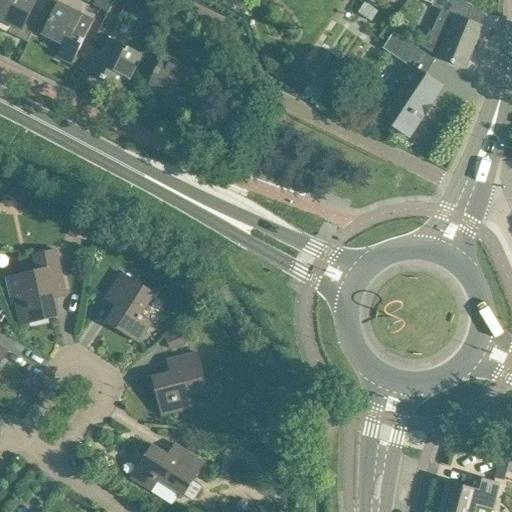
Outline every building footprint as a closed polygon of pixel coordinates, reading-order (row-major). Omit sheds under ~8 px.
[(0,0),(0,20),(4,22),(15,0),(0,0)] [(15,0),(4,22),(12,26),(9,33),(28,43),(48,2),(44,0),(15,0)] [(108,13),(112,6),(114,0),(96,0),(94,6),(108,13)] [(376,0),(374,10),(390,14),(394,2),(387,0),(376,0)] [(424,0),(433,5),(432,7),(442,11),(436,26),(434,25),(421,46),(439,58),(447,61),(465,69),(488,13),(456,0),(424,0)] [(66,47),(60,59),(72,65),(81,47),(94,21),(58,3),(51,17),(42,35),(66,47)] [(409,65),(376,115),(410,137),(431,106),(443,87),(425,75),(435,60),(394,32),(383,48),(409,65)] [(103,54),(91,48),(80,69),(125,91),(134,73),(142,55),(110,39),(103,54)] [(172,99),(166,111),(177,117),(199,73),(164,55),(157,69),(148,87),(172,99)] [(72,219),(68,236),(88,241),(91,224),(72,219)] [(66,295),(60,267),(56,249),(33,254),(36,272),(22,275),(9,278),(20,325),(56,317),(58,317),(53,293),(63,291),(64,296),(66,295)] [(122,273),(116,282),(106,299),(107,300),(110,296),(119,302),(106,322),(107,323),(107,322),(139,343),(152,323),(140,315),(154,293),(122,273)] [(195,340),(191,328),(166,338),(171,350),(195,340)] [(9,351),(0,345),(0,364),(8,352),(9,351)] [(197,353),(176,358),(168,360),(169,362),(173,361),(176,372),(152,378),(153,379),(162,415),(186,410),(182,397),(206,391),(197,353)] [(204,463),(183,449),(176,445),(175,447),(179,449),(173,459),(152,445),(132,478),(151,491),(158,480),(183,496),(184,495),(194,501),(202,487),(192,481),(204,463)] [(300,454),(286,457),(289,472),(303,470),(300,454)] [(511,464),(498,461),(494,478),(503,481),(506,473),(511,474),(511,464)] [(448,484),(440,511),(491,511),(492,508),(499,485),(491,483),(472,478),(469,490),(448,484)]
